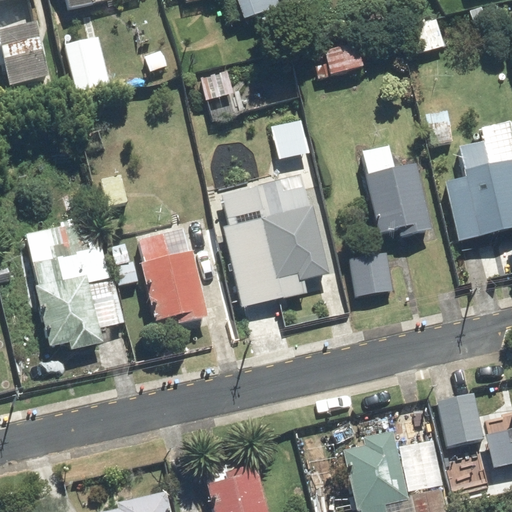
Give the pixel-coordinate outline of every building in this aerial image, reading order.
[(63,0),(66,13),(121,0),(63,0)] [(275,0),(234,0),(240,24),(279,14),(275,0)] [(33,27),(0,36),(0,59),(8,91),(47,81),(33,27)] [(91,39),(60,45),(71,99),(112,90),(108,69),(97,72),(91,39)] [(311,63),(317,82),(362,70),(356,50),(311,63)] [(227,69),(197,78),(211,124),(280,103),(273,82),(242,91),(240,82),(231,84),(227,69)] [(301,121),(269,128),(278,164),(309,156),(301,121)] [(484,145),(457,151),(463,175),(444,180),(459,246),(511,234),(511,166),(490,171),(484,145)] [(387,148),(363,153),(368,179),(364,180),(375,239),(398,235),(399,243),(430,237),(417,169),(392,174),(387,148)] [(121,174),(97,181),(105,209),(128,203),(121,174)] [(278,185),(222,198),(229,228),(222,230),(241,311),(305,297),(303,286),(328,281),(306,188),(280,194),(278,185)] [(110,272),(106,273),(100,250),(58,259),(51,229),(24,236),(50,353),(67,350),(68,355),(104,347),(101,332),(122,327),(110,272)] [(163,236),(138,243),(143,266),(136,267),(152,328),(174,322),(176,330),(205,322),(188,257),(169,262),(163,236)] [(123,242),(107,246),(118,289),(137,284),(132,265),(129,265),(123,242)] [(386,256),(348,263),(354,299),(393,292),(386,256)] [(474,398),(436,406),(445,450),(483,442),(474,398)] [(511,404),(508,405),(511,417),(511,430),(495,435),(499,452),(511,447),(511,404)] [(364,451),(343,456),(354,511),(383,511),(407,506),(392,433),(361,440),(364,451)] [(432,442),(397,449),(407,496),(442,489),(432,442)] [(226,459),(199,465),(210,511),(267,511),(257,467),(229,473),(226,459)] [(445,511),(441,492),(408,500),(411,511),(445,511)] [(116,511),(168,511),(165,497),(116,509),(116,511)]
